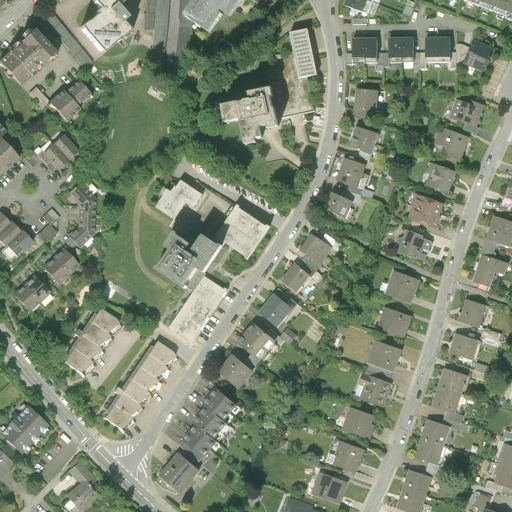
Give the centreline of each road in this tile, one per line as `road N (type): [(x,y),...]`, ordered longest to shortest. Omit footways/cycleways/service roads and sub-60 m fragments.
road 1 (residential): [(119,474),(301,217),(329,140),(335,67),(324,0)]
road 2 (unclassified): [(367,511),(395,453),(478,187),(511,112)]
road 3 (secondary): [(0,340),(119,474)]
